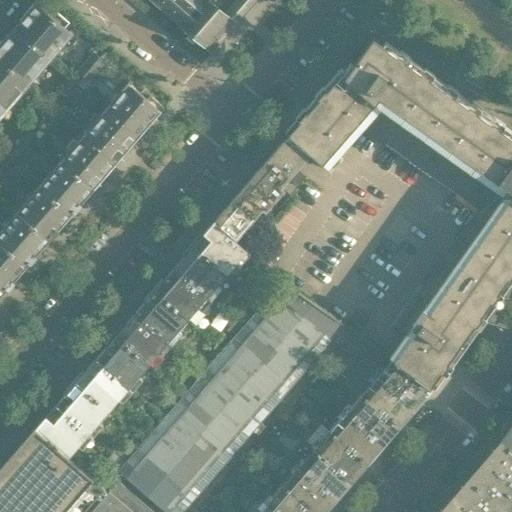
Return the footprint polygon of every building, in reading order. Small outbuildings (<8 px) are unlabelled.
[(236,0),(225,14),(208,0),(151,0),(188,31),(187,35),(195,42),(199,41),(211,52),(256,0),(236,0)] [(43,8),(37,3),(34,1),(19,19),(21,21),(14,29),(47,58),(70,32),(64,27),(68,22),(46,4),(43,8)] [(47,58),(14,29),(8,36),(6,34),(0,41),(0,60),(26,83),(47,58)] [(342,72),(283,139),(284,140),(286,138),(308,155),(309,153),(310,154),(310,153),(326,167),(362,127),(477,209),(394,325),(410,337),(402,349),(394,360),(430,386),(433,384),(439,375),(455,352),(511,271),(511,136),(405,61),(402,66),(392,59),(395,54),(372,37),(345,76),(342,72)] [(104,61),(94,53),(94,52),(79,69),(90,78),(104,61)] [(26,83),(0,60),(0,104),(4,108),(26,83)] [(127,82),(105,108),(138,137),(164,107),(149,94),(146,98),(127,82)] [(138,137),(105,108),(83,134),(116,162),(138,137)] [(38,126),(29,118),(24,124),(33,133),(38,126)] [(40,127),(38,126),(33,133),(34,134),(34,135),(39,139),(43,133),(39,129),(40,127)] [(116,162),(83,134),(61,159),(94,187),(116,162)] [(280,188),(297,168),(302,163),(308,155),(286,138),(284,140),(283,139),(279,144),(250,178),(274,200),(273,201),(276,203),(279,205),(288,195),(280,188)] [(94,187),(61,159),(39,184),(72,213),(94,187)] [(234,239),(262,208),(265,210),(269,206),(273,201),(274,200),(250,178),(213,221),(234,239)] [(72,213),(39,184),(16,211),(50,239),(72,213)] [(50,239),(16,211),(0,229),(0,240),(28,264),(50,239)] [(243,247),(234,239),(213,221),(202,234),(200,232),(191,243),(193,244),(227,273),(246,250),(243,247)] [(28,264),(0,240),(0,285),(6,290),(28,264)] [(227,273),(193,244),(191,243),(182,252),(184,254),(174,266),(207,296),(227,273)] [(207,296),(174,266),(163,279),(161,278),(152,288),(154,289),(188,319),(207,296)] [(182,511),(338,331),(344,326),(281,281),(254,313),(247,307),(227,330),(233,336),(145,439),(134,452),(125,462),(118,470),(165,511),(182,511)] [(188,319),(154,289),(152,288),(143,298),(145,299),(134,312),(168,341),(188,319)] [(168,341),(134,312),(124,324),(122,323),(113,333),(115,334),(148,364),(168,341)] [(148,364),(115,334),(113,333),(104,343),(106,345),(95,357),(129,386),(148,364)] [(185,343),(179,350),(189,359),(195,352),(185,343)] [(189,359),(179,350),(174,356),(184,365),(189,359)] [(95,357),(84,370),(82,369),(74,378),(76,379),(109,409),(129,386),(95,357)] [(430,386),(394,360),(391,358),(387,363),(361,393),(397,425),(422,397),(426,391),(430,388),(430,386)] [(109,409),(76,379),(74,378),(65,389),(66,391),(56,403),(89,432),(109,409)] [(142,388),(137,394),(150,405),(155,399),(142,388)] [(397,425),(361,393),(345,412),(381,443),(397,425)] [(150,405),(137,394),(133,399),(145,410),(150,405)] [(56,403),(35,427),(69,456),(89,432),(56,403)] [(381,443),(345,412),(330,430),(366,461),(381,443)] [(249,454),(247,456),(252,460),(254,458),(269,441),(271,439),(270,439),(284,423),(279,419),(264,437),(249,454)] [(511,424),(500,441),(511,450),(511,424)] [(154,511),(118,480),(102,499),(97,495),(107,483),(97,474),(94,478),(69,456),(35,427),(0,467),(0,511),(154,511)] [(366,461),(330,430),(314,448),(350,479),(366,461)] [(511,450),(500,441),(484,459),(511,482),(511,450)] [(121,442),(113,452),(125,462),(134,452),(121,442)] [(350,479),(314,448),(308,442),(292,461),(298,466),(334,498),(350,479)] [(125,462),(113,452),(106,460),(118,470),(125,462)] [(511,482),(484,459),(469,476),(503,506),(511,496),(511,497),(511,482)] [(321,511),(334,498),(298,466),(283,483),(316,511),(321,511)] [(238,478),(233,473),(217,491),(222,496),(238,478)] [(469,476),(454,494),(474,511),(496,511),(503,506),(469,476)] [(316,511),(283,483),(267,502),(277,511),(316,511)] [(474,511),(454,494),(439,511),(438,511),(474,511)] [(277,511),(267,502),(258,511),(277,511)]
